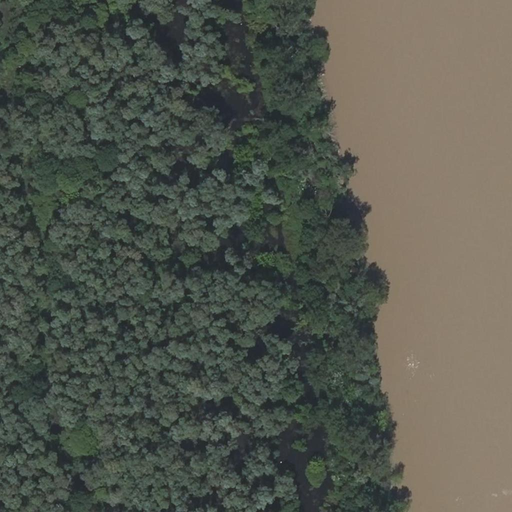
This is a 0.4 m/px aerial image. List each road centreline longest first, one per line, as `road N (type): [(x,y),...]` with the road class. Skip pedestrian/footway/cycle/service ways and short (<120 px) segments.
road 1 (track): [(346,511),(323,300),(262,0)]
road 2 (track): [(1,0),(75,511)]
